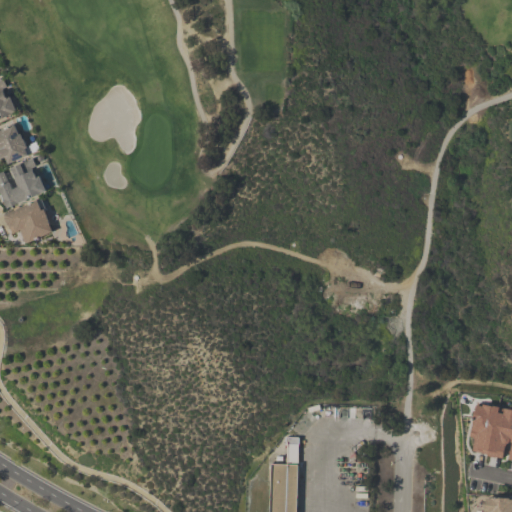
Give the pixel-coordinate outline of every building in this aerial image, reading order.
[(0,121),(18,114),(4,80),(0,81),(0,121)] [(17,124),(0,131),(0,157),(3,156),(7,166),(30,157),(17,124)] [(47,196),(33,161),(0,174),(0,194),(6,211),(47,196)] [(4,214),(11,236),(22,232),(26,244),(54,235),(43,201),(4,214)] [(477,403),(511,410),(511,460),(510,460),(508,455),(511,444),(508,443),(505,459),(495,457),(488,456),(486,454),(481,453),(473,451),(474,437),(470,436),(477,403)] [(285,438),(286,465),(270,465),(270,482),(269,511),(298,511),(300,466),(298,464),(299,438),(285,438)] [(486,499),(485,511),(511,511),(511,498),(491,498),(486,499)]
